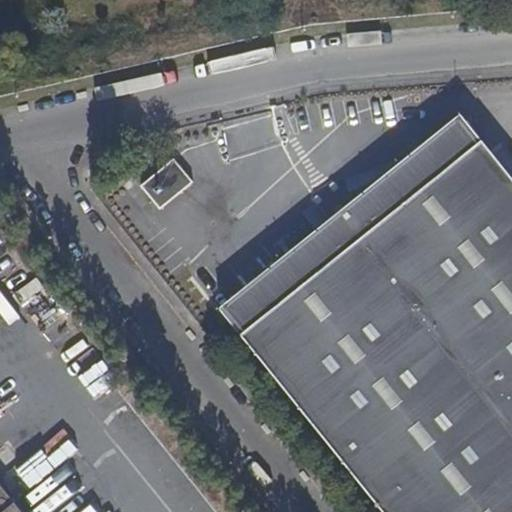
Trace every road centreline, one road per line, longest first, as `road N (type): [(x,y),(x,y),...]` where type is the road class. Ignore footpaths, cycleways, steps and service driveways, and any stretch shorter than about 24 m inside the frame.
road 1 (unclassified): [(16,135),(279,70),(511,45)]
road 2 (unclassified): [(315,511),(16,135)]
road 3 (unknown): [(0,347),(131,511)]
